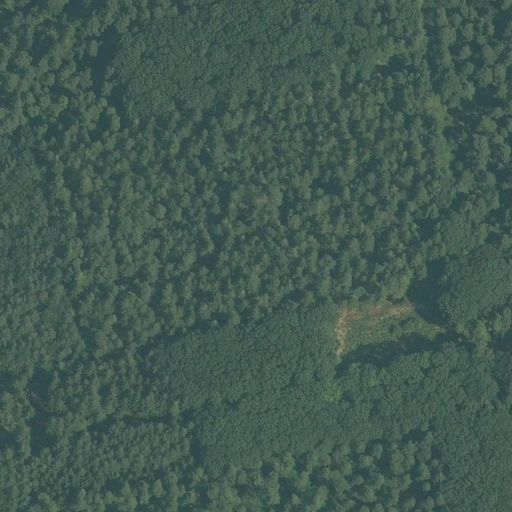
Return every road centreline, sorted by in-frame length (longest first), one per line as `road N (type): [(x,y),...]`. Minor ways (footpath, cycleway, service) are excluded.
road 1 (track): [(416,0),(510,443),(488,511)]
road 2 (track): [(0,458),(511,353)]
